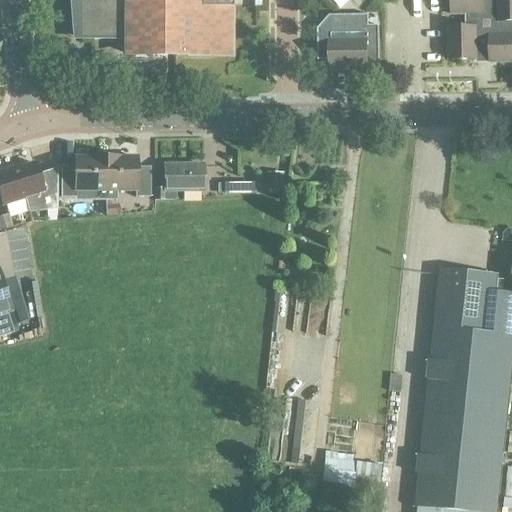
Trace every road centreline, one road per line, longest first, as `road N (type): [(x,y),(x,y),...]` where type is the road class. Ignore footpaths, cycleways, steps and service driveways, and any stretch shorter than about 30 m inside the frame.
road 1 (secondary): [(23,129),(78,118),(511,113)]
road 2 (secondary): [(11,0),(23,129)]
